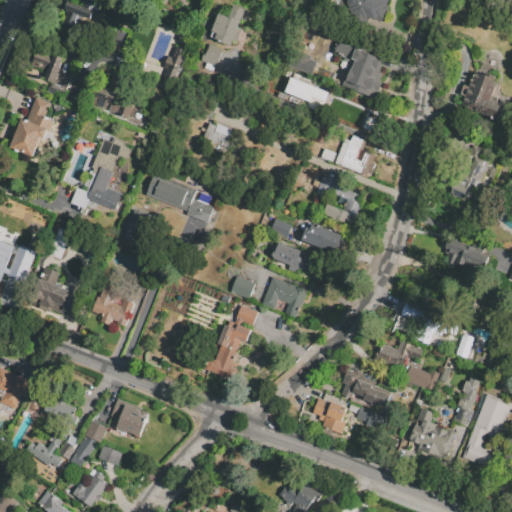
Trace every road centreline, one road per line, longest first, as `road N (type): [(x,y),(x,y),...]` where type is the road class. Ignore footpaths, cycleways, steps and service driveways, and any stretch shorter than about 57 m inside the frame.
road 1 (residential): [(140,511),(205,440),(311,372),(385,264),(419,115),(432,0)]
road 2 (residential): [(463,511),(0,324)]
